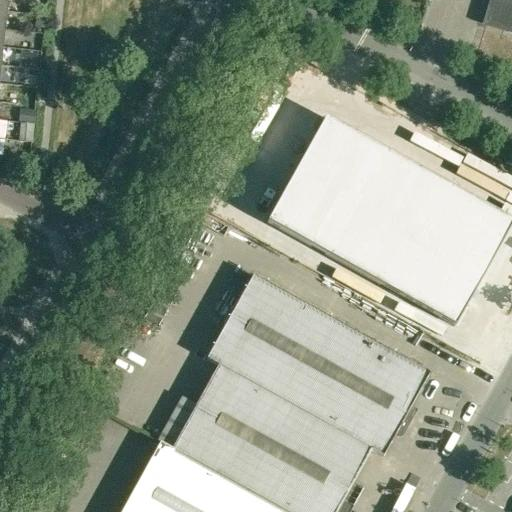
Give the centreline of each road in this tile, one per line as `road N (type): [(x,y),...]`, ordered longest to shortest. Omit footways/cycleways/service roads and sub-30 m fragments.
road 1 (residential): [(93,243),(228,0)]
road 2 (unclassified): [(511,124),(288,0)]
road 3 (residential): [(0,412),(93,243)]
road 4 (unclassified): [(437,511),(511,376)]
